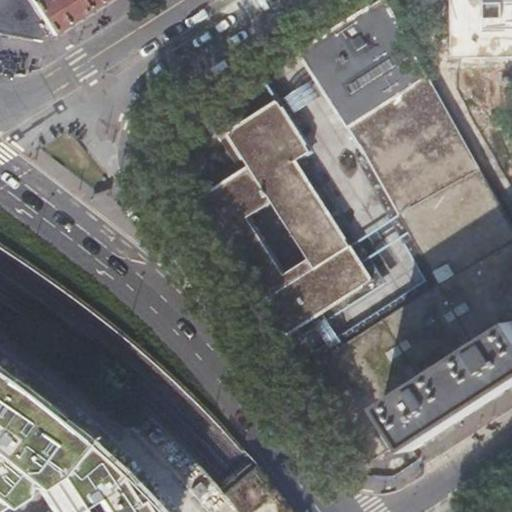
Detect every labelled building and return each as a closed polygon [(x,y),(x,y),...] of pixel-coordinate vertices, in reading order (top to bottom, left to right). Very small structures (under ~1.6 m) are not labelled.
[(0,0),(0,32),(38,41),(52,32),(30,0),(0,0)] [(30,0),(52,32),(101,0),(30,0)] [(511,0),(481,0),(484,71),(511,70),(511,0)] [(301,61),(346,132),(423,84),(378,12),(301,61)] [(497,201),(423,84),(346,132),(425,258),(486,220),(480,212),(497,201)] [(310,154),(279,104),(229,134),(251,169),(193,205),(278,341),(373,282),(297,162),(310,154)] [(425,258),(427,261),(504,213),(497,201),(480,212),(486,220),(425,258)] [(427,261),(434,273),(511,224),(504,213),(427,261)] [(298,373),(358,469),(406,439),(383,403),(511,322),(511,225),(511,224),(434,273),(441,284),(298,373)] [(511,322),(383,403),(406,439),(412,448),(511,385),(511,322)] [(0,511),(9,507),(14,510),(32,498),(35,484),(40,491),(67,478),(91,448),(38,403),(0,375),(0,511)] [(124,478),(91,448),(67,478),(40,491),(53,511),(64,511),(65,511),(160,511),(153,503),(140,491),(124,478)]
